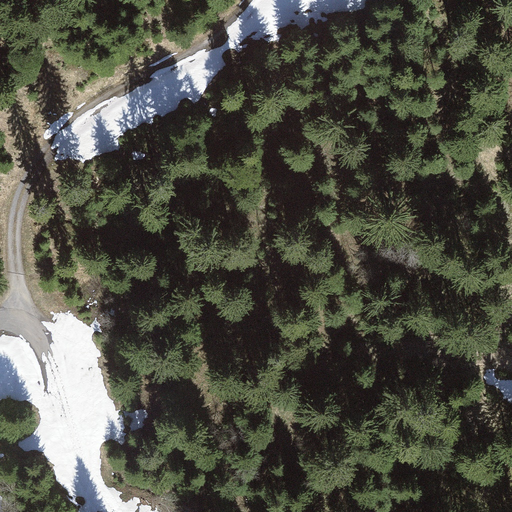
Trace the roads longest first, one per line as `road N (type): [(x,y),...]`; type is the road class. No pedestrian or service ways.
road 1 (track): [(14,322),(14,224),(37,160),(109,95),(207,43),(250,0)]
road 2 (track): [(106,511),(76,457),(40,342),(26,326),(0,322)]
